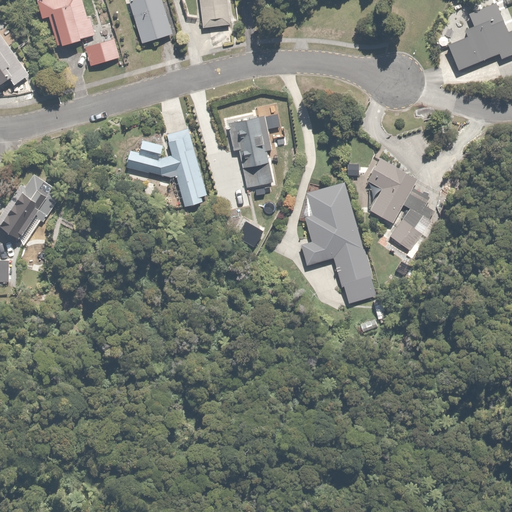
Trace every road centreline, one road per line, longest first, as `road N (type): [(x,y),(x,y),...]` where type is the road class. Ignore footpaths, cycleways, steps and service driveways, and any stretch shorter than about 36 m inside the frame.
road 1 (residential): [(0,125),(96,107),(240,64),(311,60),(396,81)]
road 2 (residential): [(511,108),(456,102),(396,81)]
